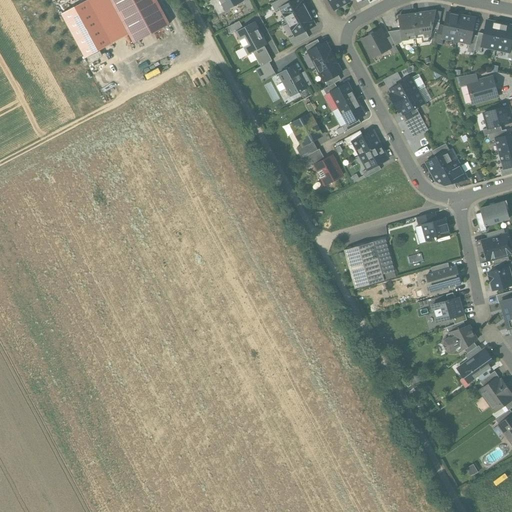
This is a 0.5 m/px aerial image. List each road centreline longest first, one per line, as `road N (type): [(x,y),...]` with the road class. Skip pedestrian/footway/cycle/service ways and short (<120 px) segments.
road 1 (track): [(187,0),(463,511)]
road 2 (track): [(0,164),(214,50)]
road 3 (track): [(456,200),(318,241)]
